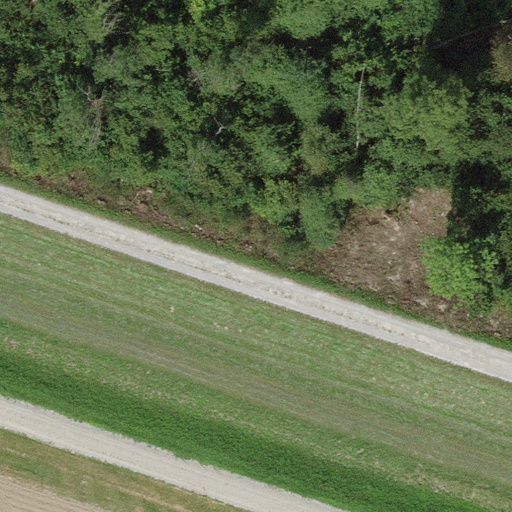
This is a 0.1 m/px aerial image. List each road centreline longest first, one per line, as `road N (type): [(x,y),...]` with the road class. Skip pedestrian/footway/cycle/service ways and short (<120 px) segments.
road 1 (track): [(0,199),(511,370)]
road 2 (track): [(333,511),(0,400)]
